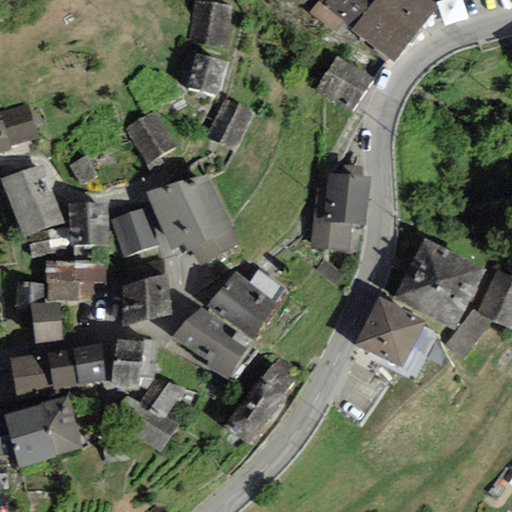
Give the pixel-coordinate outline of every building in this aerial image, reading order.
[(352,28),(374,0),(326,0),(323,5),(344,22),(352,28)] [(437,9),(426,0),(374,0),(352,28),(350,30),(392,64),(437,9)] [(462,0),(443,0),(436,2),(444,27),(468,19),(462,0)] [(233,7),(194,1),(188,41),(226,47),(233,7)] [(336,33),(344,22),(323,5),(318,1),(309,12),(336,33)] [(228,62),(195,54),(186,88),(219,96),(228,62)] [(373,79),(336,57),(315,89),(351,111),(373,79)] [(255,115),(225,99),(205,137),(235,153),(255,115)] [(38,138),(28,105),(0,113),(0,153),(11,150),(10,147),(38,138)] [(125,130),(146,165),(177,147),(155,112),(125,130)] [(87,156),(69,166),(81,187),(99,177),(87,156)] [(42,165),(0,180),(23,238),(28,236),(41,231),(64,223),(42,165)] [(333,165),(332,174),(362,176),(363,168),(333,165)] [(332,174),(328,173),(326,197),(316,196),(311,249),(349,253),(352,223),(366,225),(371,177),(362,176),(332,174)] [(208,175),(146,192),(171,251),(184,245),(189,252),(191,251),(199,267),(238,245),(229,228),(233,226),(208,175)] [(108,204),(68,205),(68,227),(68,247),(109,246),(108,204)] [(143,209),(111,220),(123,258),(157,247),(143,209)] [(41,231),(28,236),(32,260),(68,251),(68,247),(68,227),(41,231)] [(486,271),(424,239),(393,299),(454,331),(486,271)] [(345,277),(322,260),(314,270),(337,288),(345,277)] [(107,262),(45,261),(44,283),(48,284),(48,301),(59,301),(78,302),(79,296),(106,296),(107,262)] [(249,282),(234,271),(207,307),(252,341),(278,306),(273,302),(283,289),(258,270),(249,282)] [(511,281),(497,273),(476,312),(492,321),(511,331),(511,329),(511,281)] [(169,274),(122,286),(122,328),(173,314),(169,274)] [(43,285),(17,282),(14,309),(31,311),(31,304),(42,303),(43,285)] [(425,322),(378,298),(354,345),(401,369),(425,322)] [(42,303),(31,304),(31,311),(34,344),(63,341),(59,301),(42,303)] [(225,325),(199,308),(172,337),(209,363),(206,365),(229,378),(248,349),(219,332),(225,325)] [(476,312),(472,310),(445,345),(462,359),(492,321),(476,312)] [(157,342),(117,340),(111,385),(140,388),(141,379),(153,380),(157,342)] [(106,381),(101,344),(74,347),(79,384),(106,381)] [(47,355),(10,359),(15,396),(76,389),(72,350),(47,353),(47,355)] [(294,381),(273,363),(260,378),(264,380),(225,426),(248,445),(286,400),(281,397),(294,381)] [(184,388),(156,380),(139,404),(126,396),(107,423),(159,454),(178,425),(165,417),(184,388)] [(68,397),(41,405),(56,455),(83,448),(68,397)] [(57,458),(56,455),(41,405),(4,416),(19,469),(57,458)] [(0,463),(0,492),(9,491),(6,463),(0,463)]
